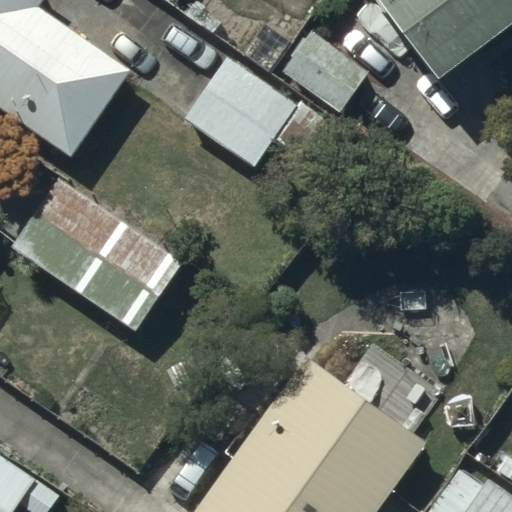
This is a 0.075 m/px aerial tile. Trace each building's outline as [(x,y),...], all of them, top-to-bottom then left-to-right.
[(41,0),(0,0),(0,104),(70,154),(130,70),(38,5),(41,0)] [(511,49),(511,0),(391,0),(380,9),(446,98),(511,49)] [(372,82),(317,42),(290,80),(345,120),(372,82)] [(299,102),(231,55),(187,119),(255,165),(299,102)] [(340,132),(304,105),(279,138),(316,165),(340,132)] [(184,263),(61,178),(15,245),(138,329),(184,263)] [(377,511),(427,442),(307,358),(198,511),(377,511)] [(0,511),(11,511),(34,480),(0,456),(0,511)] [(511,459),(509,458),(500,471),(511,479),(511,459)] [(487,485),(461,467),(428,511),(511,511),(511,494),(491,479),(487,485)] [(49,511),(61,496),(38,480),(22,503),(35,511),(49,511)]
